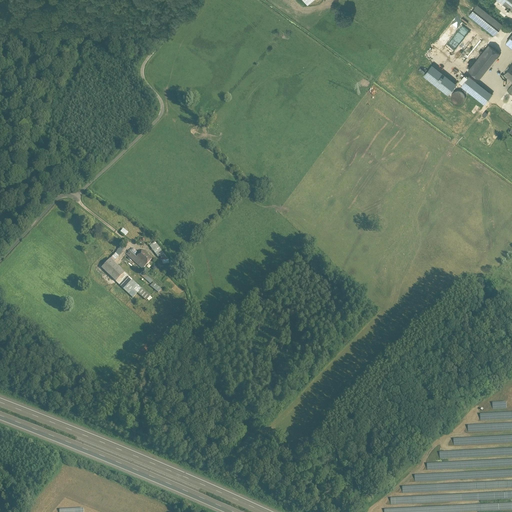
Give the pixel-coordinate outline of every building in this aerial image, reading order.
[(511,0),(499,0),(511,10),(511,0)] [(502,25),(476,4),(468,14),(494,35),(502,25)] [(457,29),(463,23),(455,16),(450,23),(457,29)] [(464,63),(482,37),(462,24),(444,49),(464,63)] [(500,53),(489,44),(468,70),(479,78),(500,53)] [(456,84),(432,65),(424,75),(448,94),(456,84)] [(492,94),(469,75),(461,85),(485,104),(492,94)] [(465,99),(465,97),(465,94),(463,92),(461,90),(458,90),(455,90),(453,92),(452,94),(451,97),(452,99),(453,102),(456,103),(458,104),(461,103),(463,102),(465,99)] [(163,253),(155,242),(150,246),(158,257),(160,256),(163,253)] [(121,245),(115,254),(119,256),(125,248),(121,245)] [(152,259),(143,250),(136,257),(130,251),(127,255),(142,269),(152,259)] [(115,254),(110,259),(113,262),(119,256),(115,254)] [(110,259),(101,268),(116,282),(124,273),(113,262),(110,259)] [(124,273),(116,282),(121,287),(129,278),(124,273)] [(150,283),(152,280),(146,275),(143,278),(150,283)] [(137,285),(129,278),(121,287),(128,294),(137,285)] [(161,289),(153,283),(150,286),(158,293),(161,289)] [(137,285),(128,294),(133,298),(137,293),(141,289),(137,285)] [(145,291),(141,296),(146,300),(150,296),(145,291)]
